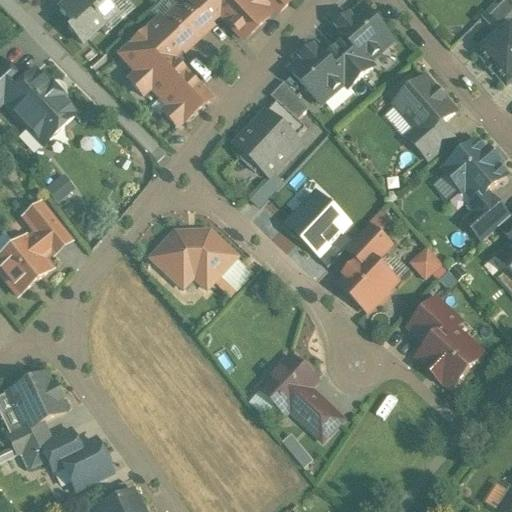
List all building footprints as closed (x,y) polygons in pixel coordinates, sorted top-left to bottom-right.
[(103,0),(72,0),(59,12),(72,26),(67,30),(82,46),(114,16),(101,2),(103,0)] [(192,0),(175,18),(205,48),(227,25),(253,0),(192,0)] [(260,0),(253,0),(227,25),(250,50),(281,21),(260,0)] [(511,0),(509,0),(485,23),(503,41),(511,31),(511,0)] [(331,46),(368,89),(381,77),(374,69),(400,48),(370,13),(331,46)] [(205,48),(175,18),(124,65),(139,81),(132,88),(150,107),(157,102),(190,74),(185,69),(205,48)] [(511,31),(503,41),(484,60),(511,87),(511,31)] [(331,46),(293,78),(323,114),(349,92),(355,99),(368,89),(331,46)] [(2,103),(21,86),(0,63),(0,108),(4,105),(2,103)] [(34,74),(21,86),(2,103),(4,105),(43,147),(75,118),(34,74)] [(190,74),(157,102),(170,117),(166,120),(182,138),(187,134),(188,136),(220,108),(190,74)] [(434,82),(401,108),(422,134),(412,141),(434,169),(462,147),(449,130),(463,119),(434,82)] [(303,127),(313,118),(287,90),(274,103),(303,127)] [(295,138),(271,114),(238,146),(252,160),(245,166),(261,182),(269,175),(278,184),(309,154),(307,152),(318,141),(306,128),(295,138)] [(511,180),(483,147),(447,177),(480,215),(467,227),(485,248),(511,224),(511,214),(499,200),(511,188),(511,180)] [(72,242),(39,199),(20,215),(34,234),(26,240),(20,232),(0,247),(0,283),(17,305),(55,276),(45,262),(72,242)] [(511,226),(503,234),(511,243),(511,251),(501,261),(511,274),(511,226)] [(172,228),(147,258),(181,292),(194,281),(206,292),(238,255),(209,228),(172,228)] [(399,254),(375,232),(354,255),(367,267),(342,294),(375,325),(408,290),(385,269),(399,254)] [(446,272),(432,257),(417,270),(430,286),(446,272)] [(470,333),(442,306),(417,333),(437,351),(424,365),(458,397),(491,362),(465,338),(470,333)] [(295,356),(259,395),(292,426),(299,419),(332,450),(354,427),(320,394),(327,387),(295,356)] [(56,378),(11,396),(27,436),(72,417),(56,378)] [(78,438),(59,447),(53,436),(14,456),(28,484),(51,472),(56,481),(67,475),(80,500),(123,478),(109,452),(91,461),(78,438)] [(147,511),(139,496),(106,511),(147,511)]
